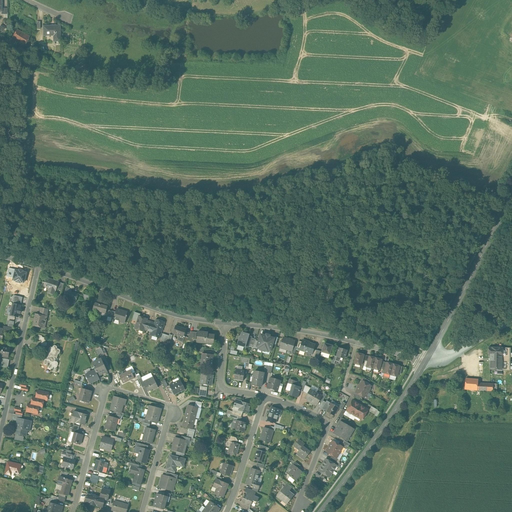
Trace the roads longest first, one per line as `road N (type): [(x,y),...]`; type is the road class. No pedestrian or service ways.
road 1 (residential): [(76,505),(108,387),(171,406),(143,511)]
road 2 (residential): [(226,323),(165,312),(38,266)]
road 3 (tertiary): [(425,361),(511,193)]
road 4 (tertiary): [(320,511),(425,361)]
road 5 (residential): [(0,434),(38,266)]
road 6 (residential): [(264,397),(327,425),(295,511)]
road 7 (residential): [(355,342),(226,323)]
road 8 (residential): [(226,511),(264,397)]
